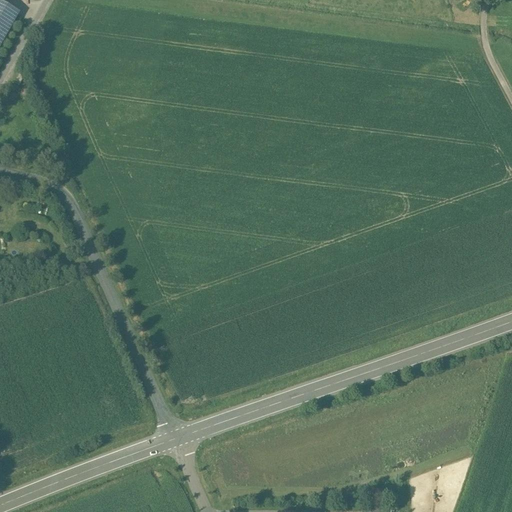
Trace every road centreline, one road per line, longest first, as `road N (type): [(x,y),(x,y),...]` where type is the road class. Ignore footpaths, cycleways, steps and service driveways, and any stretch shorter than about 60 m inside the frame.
road 1 (secondary): [(176,438),(511,321)]
road 2 (unclassified): [(176,438),(74,209),(54,187),(0,170)]
road 3 (secondary): [(0,505),(176,438)]
